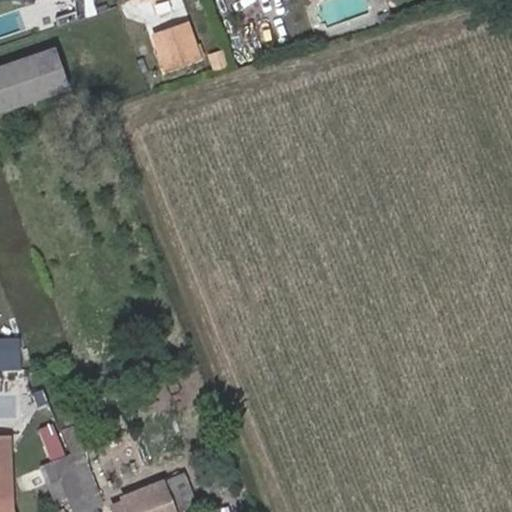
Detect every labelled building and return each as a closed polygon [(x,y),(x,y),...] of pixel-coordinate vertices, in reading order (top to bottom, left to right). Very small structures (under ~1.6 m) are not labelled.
[(76,12),(56,19),(59,28),(77,22),(76,12)] [(198,58),(186,24),(153,36),(165,70),(198,58)] [(0,111),(68,89),(53,48),(0,66),(0,111)] [(48,406),(42,392),(31,396),(37,410),(48,406)] [(72,458),(71,455),(48,465),(53,479),(65,474),(73,494),(80,511),(89,508),(70,459),(72,458)] [(0,511),(9,511),(9,510),(8,470),(0,469),(0,511)] [(61,499),(73,494),(65,474),(53,479),(61,499)] [(172,511),(161,483),(121,498),(124,503),(116,505),(111,507),(112,511),(172,511)]
